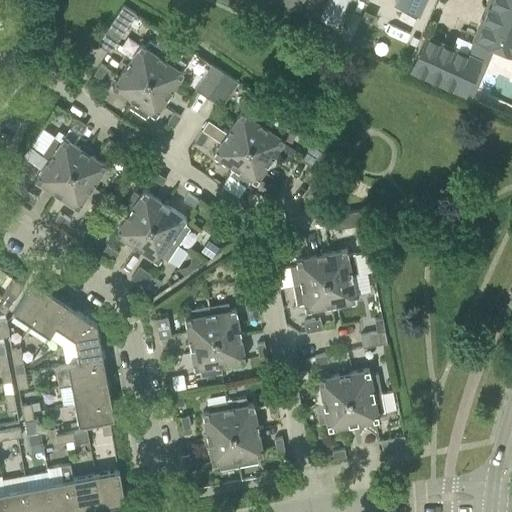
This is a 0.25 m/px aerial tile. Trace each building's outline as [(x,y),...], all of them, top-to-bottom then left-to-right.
[(286,0),(310,10),(313,0),(286,0)] [(382,0),(380,5),(419,21),(428,0),(382,0)] [(511,0),(489,0),(475,35),(511,50),(511,0)] [(108,29),(121,37),(137,13),(124,5),(108,29)] [(359,23),(369,27),(374,17),(363,12),(359,23)] [(412,68),(455,87),(469,56),(426,37),(412,68)] [(126,64),(148,78),(166,50),(150,40),(146,46),(141,43),(126,64)] [(148,78),(169,92),(183,71),(178,68),(183,61),(166,50),(148,78)] [(95,73),(101,77),(107,67),(102,63),(95,73)] [(195,88),(209,97),(226,72),(212,63),(195,88)] [(112,85),(134,100),(148,78),(126,64),(112,85)] [(209,97),(222,106),(239,81),(226,72),(209,97)] [(142,114),(146,108),(155,114),(169,92),(148,78),(134,100),(130,105),(142,114)] [(227,131),(249,145),(267,118),(251,107),(247,113),(241,110),(227,131)] [(167,122),(173,126),(179,116),(174,112),(167,122)] [(81,131),(85,124),(73,117),(68,123),(81,131)] [(249,145),(270,160),(284,138),(279,135),(283,129),(267,118),(249,145)] [(195,140),(202,145),(209,135),(202,131),(195,140)] [(213,153),(234,167),(249,145),(227,131),(213,153)] [(300,155),(311,163),(327,139),(316,132),(300,155)] [(49,157),(71,171),(85,150),(64,135),(60,141),(54,137),(43,153),(49,157)] [(115,152),(119,145),(109,138),(104,145),(115,152)] [(245,186),(251,178),(256,181),(270,160),(249,145),(234,167),(229,175),(245,186)] [(71,171),(92,185),(106,164),(85,150),(71,171)] [(35,178),(56,192),(71,171),(49,157),(35,178)] [(162,184),(166,177),(156,170),(152,177),(162,184)] [(71,171),(56,192),(78,207),(92,185),(71,171)] [(264,195),(271,200),(282,183),(275,179),(264,195)] [(123,205),(151,224),(165,203),(143,189),(140,194),(133,189),(123,205)] [(34,203),(38,198),(28,191),(24,196),(34,203)] [(194,205),(198,199),(188,192),(184,199),(194,205)] [(190,227),(183,222),(186,217),(165,203),(151,224),(172,238),(175,234),(182,238),(190,227)] [(115,231),(136,246),(151,224),(123,205),(112,222),(118,226),(115,231)] [(335,228),(365,223),(362,209),(332,214),(335,228)] [(66,224),(69,219),(60,213),(57,219),(66,224)] [(158,260),(162,253),(169,258),(179,242),(172,238),(151,224),(136,246),(158,260)] [(294,243),(306,241),(305,235),(293,237),(294,243)] [(114,257),(118,250),(107,243),(103,250),(114,257)] [(326,279),(351,275),(360,273),(356,253),(348,255),(347,249),(321,253),(326,279)] [(295,285),(326,279),(321,253),(296,258),(297,264),(291,265),(295,285)] [(136,271),(146,278),(151,271),(140,265),(136,271)] [(326,279),(331,304),(356,299),(351,275),(326,279)] [(17,296),(19,292),(24,285),(13,278),(3,294),(6,296),(9,291),(17,296)] [(306,309),(331,304),(326,279),(295,285),(298,303),(304,302),(306,309)] [(14,311),(31,322),(51,292),(34,281),(14,311)] [(2,301),(10,306),(17,296),(9,291),(6,296),(2,301)] [(49,334),(56,325),(70,305),(51,292),(31,322),(49,334)] [(249,318),(260,316),(257,296),(246,298),(249,318)] [(0,304),(0,310),(5,314),(10,306),(2,301),(0,304)] [(216,337),(240,333),(236,308),(229,309),(228,301),(209,305),(210,312),(216,337)] [(74,337),(96,323),(70,305),(56,325),(74,337)] [(190,342),(216,337),(210,312),(185,317),(190,342)] [(377,330),(384,329),(382,317),(374,319),(377,330)] [(3,336),(9,335),(6,318),(0,319),(0,322),(1,328),(3,336)] [(311,330),(322,328),(320,322),(310,323),(311,330)] [(79,360),(103,356),(96,323),(74,337),(79,360)] [(160,336),(167,335),(165,323),(158,325),(160,336)] [(379,343),(387,342),(384,329),(377,330),(362,333),(365,346),(379,343)] [(216,337),(222,363),(245,358),(240,333),(216,337)] [(224,370),(222,363),(216,337),(190,342),(194,368),(201,366),(203,374),(224,370)] [(259,354),(266,353),(265,341),(258,342),(259,354)] [(13,356),(22,354),(20,346),(11,348),(13,356)] [(314,355),(316,363),(328,361),(327,353),(314,355)] [(14,364),(23,362),(22,354),(13,356),(14,364)] [(71,381),(106,376),(103,356),(79,360),(67,362),(55,365),(59,383),(71,381)] [(166,370),(173,369),(171,357),(163,359),(166,370)] [(0,368),(0,370),(9,369),(7,360),(0,361),(0,368)] [(348,398),(374,393),(381,392),(378,373),(370,374),(369,368),(344,373),(348,398)] [(17,380),(26,378),(25,370),(16,372),(17,380)] [(323,402),(348,398),(344,373),(318,377),(323,402)] [(75,403),(110,396),(106,376),(71,381),(75,403)] [(18,388),(28,386),(26,378),(17,380),(18,388)] [(6,402),(15,400),(13,392),(5,393),(6,402)] [(348,398),(353,423),(378,418),(374,393),(348,398)] [(78,424),(114,417),(110,396),(75,403),(78,424)] [(233,432),(258,427),(253,402),(236,405),(234,397),(226,399),(233,432)] [(270,412),(277,411),(275,398),(268,399),(270,412)] [(328,428),(353,423),(348,398),(323,402),(316,404),(319,423),(327,422),(328,428)] [(207,437),(233,432),(226,399),(208,402),(209,410),(203,411),(207,437)] [(8,410),(16,409),(15,400),(6,402),(8,410)] [(23,412),(32,410),(31,402),(21,404),(23,412)] [(27,434),(40,431),(38,417),(33,418),(32,410),(23,412),(27,434)] [(183,427),(191,426),(190,414),(181,415),(183,427)] [(103,434),(112,433),(110,424),(101,425),(103,434)] [(12,437),(22,436),(20,427),(11,429),(12,437)] [(233,432),(237,457),(263,453),(258,427),(233,432)] [(87,428),(72,431),(74,439),(75,444),(89,441),(87,428)] [(11,429),(1,430),(2,439),(12,437),(11,429)] [(66,441),(74,439),(72,431),(64,433),(66,441)] [(239,465),(237,457),(233,432),(207,437),(212,462),(218,461),(220,468),(239,465)] [(56,434),(57,443),(66,441),(64,433),(56,434)] [(277,449),(284,448),(282,436),(275,438),(277,449)] [(399,450),(407,449),(405,436),(397,438),(399,450)] [(333,457),(346,455),(345,447),(332,449),(333,457)] [(184,467),(192,466),(189,454),(182,456),(184,467)] [(101,505),(124,501),(118,469),(95,473),(101,505)] [(79,509),(101,505),(95,473),(73,478),(79,509)] [(55,511),(64,511),(79,509),(73,478),(50,482),(55,511)] [(32,511),(55,511),(50,482),(27,486),(32,511)] [(8,511),(32,511),(27,486),(5,490),(8,511)] [(0,511),(8,511),(5,490),(0,491),(0,511)]
